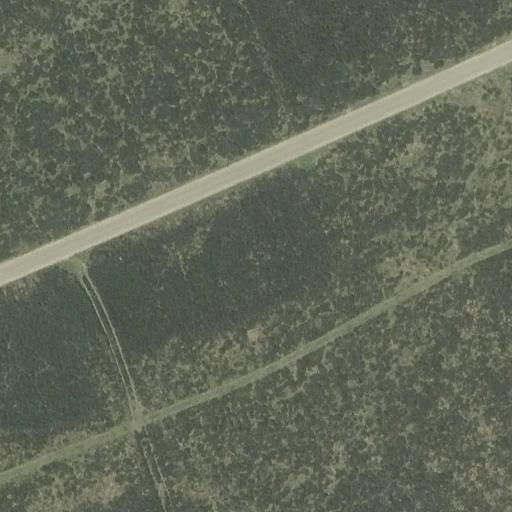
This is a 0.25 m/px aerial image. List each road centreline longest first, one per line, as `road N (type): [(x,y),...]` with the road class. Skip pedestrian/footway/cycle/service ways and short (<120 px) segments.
road 1 (unknown): [(0,476),(136,427),(511,238)]
road 2 (unclassified): [(511,50),(0,274)]
